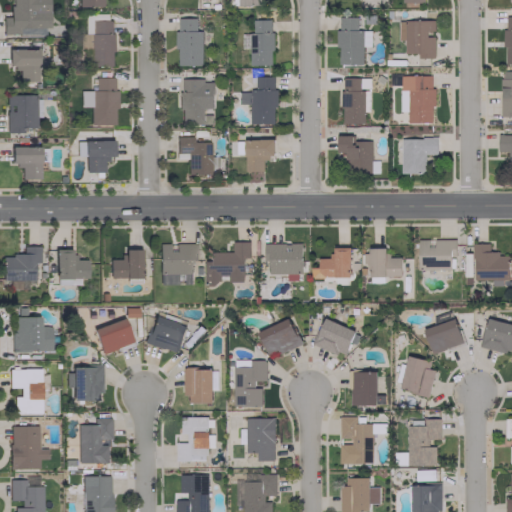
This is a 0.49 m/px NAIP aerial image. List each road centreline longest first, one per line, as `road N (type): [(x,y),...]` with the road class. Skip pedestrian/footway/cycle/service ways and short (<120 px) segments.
road 1 (tertiary): [(0,207),(511,204)]
road 2 (residential): [(146,0),(146,206)]
road 3 (residential): [(306,0),(307,205)]
road 4 (residential): [(465,0),(466,204)]
road 5 (residential): [(471,391),(472,511)]
